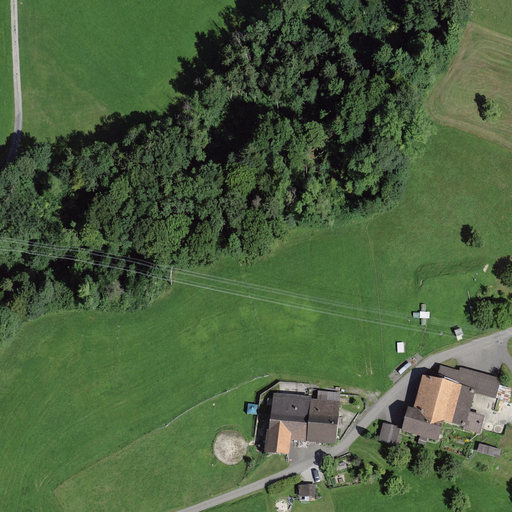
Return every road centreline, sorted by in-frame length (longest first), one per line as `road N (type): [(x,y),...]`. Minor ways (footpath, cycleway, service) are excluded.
road 1 (unclassified): [(192,511),(316,463),(436,360),(511,334)]
road 2 (track): [(15,0),(19,140),(0,176)]
